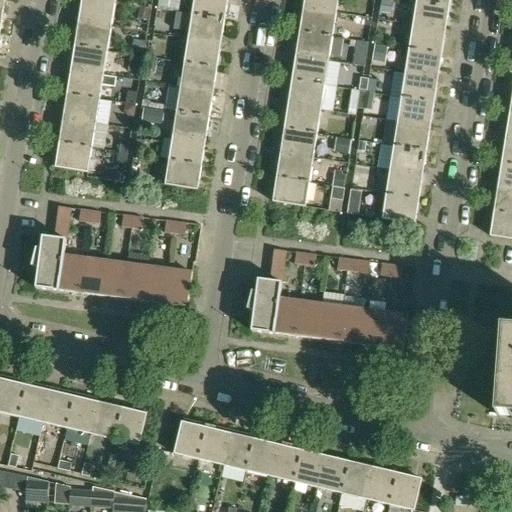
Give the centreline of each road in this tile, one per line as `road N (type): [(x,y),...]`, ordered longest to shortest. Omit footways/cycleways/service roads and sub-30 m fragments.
road 1 (unclassified): [(415,436),(484,0)]
road 2 (unclassified): [(196,383),(264,0)]
road 3 (unclassified): [(0,247),(39,0)]
road 4 (residential): [(415,436),(196,383)]
road 5 (residential): [(196,383),(0,337)]
